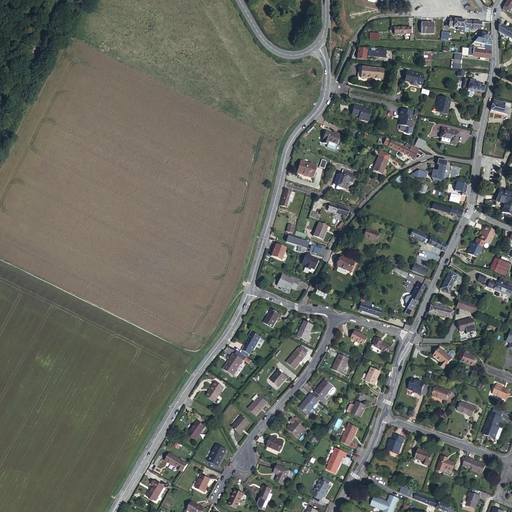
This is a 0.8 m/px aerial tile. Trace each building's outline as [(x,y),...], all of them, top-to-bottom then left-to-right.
[(511,0),(507,0),(503,8),(509,12),(511,6),(511,0)] [(469,21),(449,19),(449,27),(457,28),(464,28),(468,29),(469,21)] [(469,21),(468,29),(480,30),(480,29),(481,27),(481,22),(469,21)] [(421,23),(421,34),(433,34),(433,24),(421,23)] [(499,24),(498,32),(509,39),(511,33),(511,31),(509,30),(508,29),(499,24)] [(485,45),(491,46),(491,42),(491,35),(482,33),(480,39),(477,38),(474,42),(485,45)] [(462,55),(490,59),(491,53),(491,52),(491,46),(485,45),(485,49),(485,51),(477,50),(478,48),(470,47),(468,49),(462,48),(462,53),(462,55)] [(358,49),(357,59),(365,60),(366,55),(367,55),(367,57),(387,60),(388,55),(368,52),(368,53),(366,53),(367,50),(358,49)] [(461,70),(462,58),(454,57),(453,69),(461,70)] [(378,70),(358,68),(357,79),(359,80),(366,80),(366,79),(374,80),(374,79),(377,79),(377,80),(378,80),(378,70)] [(457,74),(456,80),(463,81),(464,73),(456,71),(456,73),(457,74)] [(409,74),(406,73),(404,83),(409,84),(409,83),(411,83),(411,84),(410,86),(411,87),(415,88),(416,87),(417,86),(421,87),(423,76),(409,72),(409,74)] [(466,84),(465,87),(468,87),(468,90),(483,93),(484,89),(482,88),(482,86),(476,85),(477,83),(469,82),(469,84),(466,84)] [(451,99),(438,96),(435,107),(437,107),(436,112),(447,114),(448,109),(449,106),(450,106),(451,99)] [(505,103),(493,101),(492,105),(490,111),(507,115),(509,109),(504,108),(505,103)] [(363,108),(354,105),(351,116),(358,118),(357,120),(363,122),(367,123),(371,112),(365,111),(362,110),(363,108)] [(413,112),(400,109),(399,116),(401,116),(401,117),(401,119),(400,119),(399,126),(411,128),(413,119),(411,119),(413,112)] [(442,129),(440,138),(441,138),(450,140),(449,144),(456,145),(459,133),(442,129)] [(322,143),(327,145),(328,142),(330,142),(337,145),(340,135),(334,132),(334,134),(326,131),(322,143)] [(386,139),(383,145),(387,146),(387,147),(414,159),(418,150),(405,146),(404,147),(386,139)] [(379,157),(372,171),(381,175),(388,162),(379,157)] [(322,160),(319,167),(324,169),(327,161),(322,160)] [(433,171),(432,178),(443,180),(447,161),(442,160),(437,160),(436,160),(434,165),(439,166),(438,172),(433,171)] [(303,162),(299,174),(313,178),(317,166),(303,162)] [(341,174),(337,187),(346,190),(351,178),(354,179),(356,175),(343,170),(341,175),(341,174)] [(412,174),(412,176),(425,179),(427,172),(419,170),(412,174)] [(447,192),(461,196),(462,193),(455,191),(457,183),(449,183),(447,192)] [(461,196),(467,197),(470,185),(460,183),(460,184),(457,183),(455,191),(462,193),(461,196)] [(426,186),(419,184),(417,192),(424,195),(426,186)] [(511,193),(501,190),(500,189),(496,202),(504,204),(501,212),(511,215),(511,193)] [(285,191),(281,206),(286,208),(291,192),(285,191)] [(460,217),(462,211),(433,203),(431,209),(438,211),(438,210),(460,217)] [(340,208),(332,205),(330,204),(328,211),(346,216),(348,210),(340,208)] [(308,218),(318,222),(321,217),(317,215),(318,214),(311,211),(308,218)] [(322,240),(328,226),(319,223),(313,236),(322,240)] [(288,225),(286,232),(293,234),(295,227),(288,225)] [(477,239),(474,243),(482,247),(484,242),(489,244),(495,231),(484,226),(482,230),(483,230),(479,240),(477,239)] [(371,232),(372,230),(367,229),(364,237),(376,242),(378,234),(373,233),(371,232)] [(410,237),(444,253),(447,247),(430,239),(417,232),(413,231),(410,237)] [(286,242),(298,246),(302,247),(300,252),(304,253),(306,249),(307,249),(309,244),(288,237),(286,242)] [(474,243),(471,241),(469,246),(471,247),(467,253),(477,258),(482,247),(474,243)] [(276,244),(271,257),(282,261),(287,248),(276,244)] [(321,249),(311,246),(309,253),(319,255),(321,249)] [(311,257),(306,255),(302,266),(306,267),(305,269),(311,271),(312,269),(315,270),(319,260),(311,257)] [(341,257),(337,267),(350,272),(354,263),(341,257)] [(417,266),(415,273),(423,277),(427,271),(417,266)] [(458,276),(450,271),(440,289),(448,293),(449,292),(458,276)] [(289,278),(281,275),(277,285),(285,288),(284,289),(289,291),(290,288),(291,286),(296,289),(300,282),(295,279),(290,277),(289,278)] [(458,276),(449,292),(458,297),(462,278),(458,276)] [(487,286),(510,296),(511,290),(511,284),(508,283),(505,282),(506,281),(500,278),(498,284),(490,281),(487,286)] [(411,296),(409,301),(411,302),(407,309),(411,312),(425,287),(418,284),(411,296)] [(317,290),(315,295),(325,299),(327,294),(317,290)] [(361,303),(361,304),(358,310),(361,311),(380,318),(382,312),(372,308),(373,306),(364,303),(364,304),(361,303)] [(430,307),(429,308),(428,313),(451,319),(453,311),(448,310),(449,307),(434,304),(433,306),(430,306),(430,307)] [(464,312),(463,315),(466,316),(467,313),(475,316),(477,312),(458,305),(457,310),(464,312)] [(272,310),(264,323),(272,329),(279,318),(280,319),(282,316),(272,310)] [(458,323),(460,332),(473,328),(471,319),(458,323)] [(305,322),(298,337),(307,341),(313,326),(305,322)] [(245,346),(242,351),(250,355),(252,350),(254,351),(261,337),(252,332),(244,346),(245,346)] [(355,332),(352,339),(364,345),(367,338),(355,332)] [(377,343),(376,345),(374,347),(386,353),(390,347),(382,343),(380,342),(381,341),(376,338),(374,342),(377,343)] [(299,349),(307,355),(309,352),(302,346),(299,349)] [(299,348),(287,363),(295,370),(304,359),(304,358),(307,355),(299,349),(299,348)] [(442,363),(440,365),(444,368),(452,358),(454,356),(455,355),(455,353),(454,352),(453,351),(452,351),(451,351),(450,352),(448,350),(447,350),(445,352),(440,348),(434,356),(442,363)] [(236,351),(234,354),(243,360),(246,357),(240,354),(236,351)] [(472,357),(472,356),(465,353),(462,362),(474,366),(477,359),(472,357)] [(228,363),(223,370),(233,376),(243,360),(234,354),(231,357),(232,358),(229,363),(228,363)] [(351,360),(339,355),(332,370),(342,374),(347,364),(349,364),(351,360)] [(365,381),(373,385),(376,379),(378,379),(381,372),(372,368),(365,381)] [(283,381),(286,377),(279,371),(271,381),(279,388),(284,382),(283,381)] [(408,389),(414,391),(417,392),(417,393),(421,395),(425,383),(411,379),(408,389)] [(315,392),(316,393),(323,399),(333,387),(325,380),(315,392)] [(213,388),(212,387),(206,397),(215,403),(225,388),(217,383),(213,388)] [(497,384),(493,394),(506,400),(510,391),(502,388),(502,386),(497,384)] [(336,389),(333,387),(328,393),(330,395),(332,395),(336,391),(336,389)] [(440,390),(441,389),(436,387),(433,396),(446,401),(449,391),(445,390),(444,392),(440,390)] [(314,396),(319,400),(323,403),(325,400),(323,399),(316,393),(314,396)] [(314,396),(311,394),(299,408),(307,415),(308,414),(313,408),(319,400),(314,396)] [(261,396),(249,409),(256,416),(268,403),(261,396)] [(363,409),(364,406),(357,402),(355,406),(352,405),(350,405),(348,410),(348,411),(351,413),(360,418),(364,410),(363,409)] [(462,403),(458,411),(471,417),(476,408),(471,406),(470,407),(462,403)] [(483,434),(495,439),(498,431),(496,430),(498,427),(501,418),(491,414),(483,434)] [(242,417),(233,428),(240,435),(243,431),(242,431),(250,423),(242,417)] [(290,422),(292,424),(294,425),(293,426),(291,425),(288,429),(298,439),(302,434),(301,434),(305,429),(293,418),(290,422)] [(198,422),(189,434),(196,440),(205,427),(198,422)] [(343,438),(341,442),(349,446),(351,442),(352,442),(358,428),(349,424),(343,438)] [(391,440),(389,445),(387,450),(398,454),(404,438),(394,435),(392,440),(391,440)] [(271,437),(267,447),(280,452),(283,442),(271,437)] [(217,447),(209,464),(218,468),(226,451),(217,447)] [(336,448),(328,465),(329,465),(338,469),(344,456),(346,456),(347,453),(336,448)] [(432,454),(428,453),(419,449),(415,459),(423,462),(423,463),(428,465),(432,454)] [(170,454),(166,461),(178,468),(181,461),(170,454)] [(455,463),(448,460),(446,460),(447,458),(441,456),(437,469),(444,472),(445,469),(452,471),(455,463)] [(471,459),(468,467),(471,468),(470,470),(482,474),(485,465),(474,461),(474,460),(471,459)] [(188,465),(181,461),(178,468),(179,470),(181,472),(183,471),(184,471),(188,465)] [(279,473),(278,475),(276,481),(283,485),(290,471),(278,465),(275,471),(279,473)] [(338,469),(329,465),(327,470),(335,474),(338,469)] [(205,493),(208,487),(206,487),(207,485),(210,480),(201,475),(195,488),(205,493)] [(321,480),(314,492),(312,495),(321,500),(330,486),(329,485),(322,481),(321,480)] [(153,487),(151,489),(148,496),(156,501),(164,487),(155,481),(152,486),(153,487)] [(271,489),(265,487),(263,491),(257,505),(260,509),(262,510),(265,500),(266,501),(271,489)] [(234,496),(233,498),(229,506),(236,510),(244,494),(235,490),(233,496),(234,496)] [(480,496),(468,492),(467,496),(469,497),(465,506),(475,509),(480,496)] [(446,511),(449,511),(450,510),(451,507),(442,503),(443,502),(439,501),(439,502),(417,493),(415,499),(446,511)] [(385,501),(375,496),(371,505),(381,509),(382,506),(385,508),(384,510),(383,511),(393,511),(396,506),(388,502),(387,505),(383,504),(385,501)] [(192,502),(188,511),(189,511),(202,511),(204,510),(196,505),(196,504),(192,502)]
